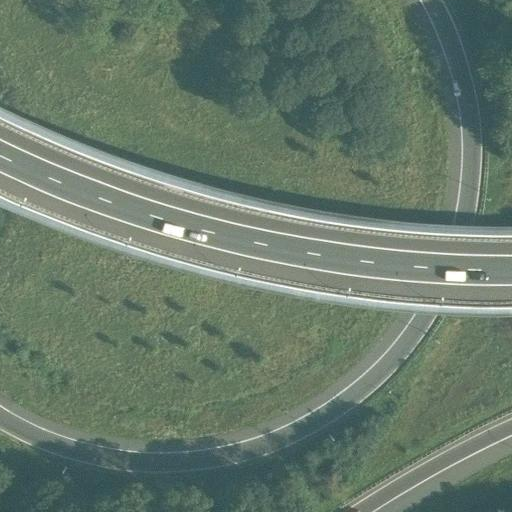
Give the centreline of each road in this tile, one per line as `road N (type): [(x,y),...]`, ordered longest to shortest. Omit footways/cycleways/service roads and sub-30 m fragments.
road 1 (motorway): [(427,0),(462,86),(469,145),(463,201),(428,305),(368,384),(271,443),(187,462),(95,457),(0,418)]
road 2 (motorway): [(0,149),(113,197),(251,238),(393,262),(511,269)]
road 3 (motorway): [(355,511),(511,424)]
